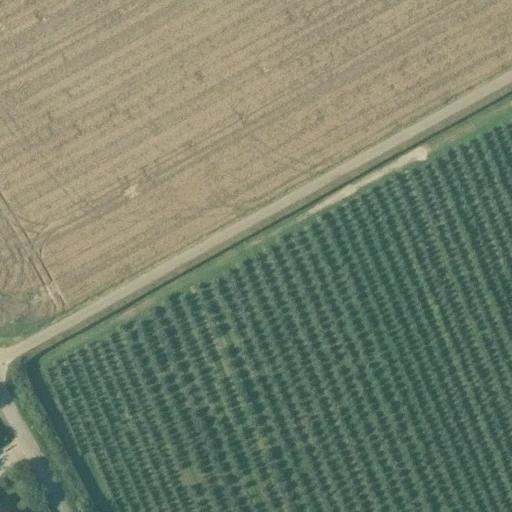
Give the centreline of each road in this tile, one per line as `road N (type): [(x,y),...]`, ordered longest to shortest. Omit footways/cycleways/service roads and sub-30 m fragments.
road 1 (unclassified): [(0,364),(511,77)]
road 2 (unclassified): [(58,511),(0,399)]
